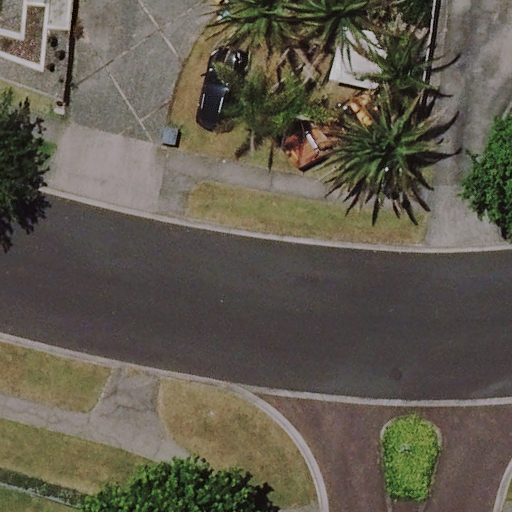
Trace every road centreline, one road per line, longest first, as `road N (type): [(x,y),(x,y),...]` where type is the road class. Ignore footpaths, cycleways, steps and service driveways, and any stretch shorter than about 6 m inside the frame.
road 1 (residential): [(410,332),(180,305),(0,250)]
road 2 (residential): [(410,332),(404,511)]
